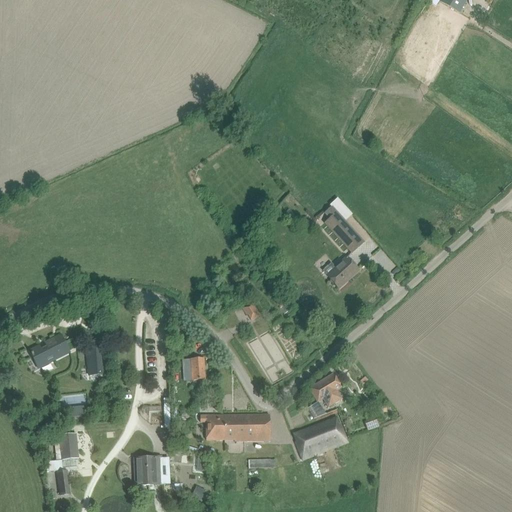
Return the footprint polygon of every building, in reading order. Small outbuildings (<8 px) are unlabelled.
[(467,0),(437,0),(439,1),(460,14),(467,0)] [(393,34),(401,20),(388,12),(379,27),(393,34)] [(364,243),(357,235),(331,207),(324,214),(329,220),(325,224),(345,246),(351,253),(364,243)] [(345,281),(357,270),(346,258),(335,268),(337,269),(328,277),(338,289),(346,282),(345,281)] [(250,318),(250,319),(257,315),(254,310),(255,309),(252,303),(242,309),(246,315),(247,314),(250,318)] [(31,351),(29,352),(32,358),(33,358),(37,367),(47,362),(49,364),(60,359),(59,356),(69,351),(61,337),(54,341),(53,339),(44,343),(46,347),(42,349),(41,347),(32,352),(31,351)] [(105,374),(103,350),(87,351),(89,376),(105,374)] [(204,359),(191,360),(192,381),(205,380),(204,359)] [(342,399),(337,391),(342,388),(333,375),(309,389),(318,402),(307,409),(314,419),(325,414),(322,409),(318,403),(323,400),(326,405),(328,408),(342,399)] [(69,407),(69,417),(86,416),(85,406),(69,407)] [(270,416),(224,417),(224,441),(234,441),(234,442),(270,442),(270,416)] [(200,417),(200,423),(206,423),(206,441),(216,441),(224,441),(224,417),(200,417)] [(362,420),(363,427),(373,425),(371,418),(362,420)] [(297,434),(300,441),(296,443),(302,460),(347,443),(340,425),(337,427),(335,419),(313,428),(303,432),(297,434)] [(75,434),(59,436),(61,461),(78,459),(75,434)] [(161,459),(134,460),(135,487),(162,486),(161,459)] [(275,459),(248,460),(248,468),(275,468),(275,459)] [(62,462),(46,463),(47,472),(63,471),(62,462)] [(63,471),(57,472),(60,496),(66,495),(63,471)] [(193,495),(201,499),(205,491),(197,487),(193,495)]
